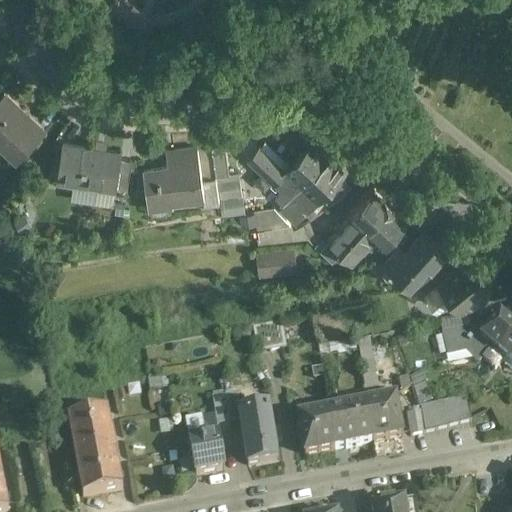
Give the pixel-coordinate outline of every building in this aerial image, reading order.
[(45,124),(4,86),(0,90),(0,137),(18,154),(45,124)] [(284,165),(272,178),(281,186),(289,193),(330,148),(313,133),(284,165)] [(121,147),(63,138),(57,173),(98,180),(99,180),(100,175),(114,178),(113,182),(114,182),(115,182),(120,153),(121,147)] [(197,141),(174,144),(176,160),(143,165),(148,197),(170,194),(171,196),(202,192),(204,191),(202,176),(197,141)] [(284,165),(259,143),(247,156),(272,178),(284,165)] [(225,146),(212,148),(215,172),(229,171),(225,146)] [(330,148),(289,193),(305,208),(310,212),(317,205),(313,201),(347,163),(330,148)] [(120,153),(115,182),(114,182),(112,197),(125,199),(132,155),(120,153)] [(216,173),(202,176),(204,191),(202,192),(204,199),(219,197),(216,173)] [(114,178),(100,175),(99,180),(98,180),(95,194),(112,197),(114,182),(113,182),(114,178)] [(373,185),(349,211),(350,212),(320,246),(332,257),(339,249),(363,222),(367,226),(390,200),(373,185)] [(289,193),(281,186),(276,192),(283,200),(284,200),(289,193)] [(305,208),(289,193),(284,200),(283,200),(280,203),(283,206),(283,207),(296,218),(305,208)] [(390,200),(367,226),(363,222),(339,249),(351,259),(374,233),(384,241),(400,223),(407,215),(390,200)] [(274,203),(254,207),(257,228),(290,221),(274,203)] [(400,223),(384,241),(392,248),(398,241),(407,230),(400,223)] [(405,247),(389,265),(408,282),(427,260),(431,264),(444,249),(422,229),(405,247)] [(392,248),(382,259),(389,265),(405,247),(398,241),(392,248)] [(289,251),(258,255),(260,270),(291,266),(289,251)] [(472,258),(428,294),(439,307),(449,299),(453,304),(461,298),(464,301),(476,292),(477,294),(478,293),(481,297),(482,296),(494,286),(495,285),(472,258)] [(506,301),(494,286),(482,296),(484,298),(481,301),(486,307),(506,301)] [(511,324),(500,314),(481,337),(469,327),(442,333),(448,357),(466,353),(479,365),(493,348),(499,353),(511,337),(511,324)] [(281,322),(265,325),(270,351),(286,348),(281,322)] [(265,325),(253,328),(258,354),(270,351),(265,325)] [(511,337),(499,353),(504,358),(511,364),(511,337)] [(373,341),(360,341),(363,390),(376,389),(373,341)] [(335,344),(318,347),(321,368),(339,365),(335,344)] [(479,365),(474,370),(486,381),(504,358),(499,353),(493,348),(479,365)] [(384,393),(374,394),(375,402),(366,404),(372,442),(373,443),(403,437),(396,398),(385,400),(384,393)] [(236,394),(224,396),(229,424),(240,422),(239,411),(236,394)] [(224,396),(212,398),(217,426),(229,424),(224,396)] [(467,398),(419,408),(420,413),(424,434),(438,431),(437,430),(449,428),(449,427),(460,425),(471,422),(467,398)] [(349,401),(337,404),(338,409),(329,411),(329,410),(327,410),(334,449),(345,447),(345,449),(362,446),(361,444),(372,442),(366,404),(350,407),(349,401)] [(268,406),(239,411),(240,422),(248,465),(277,460),(268,406)] [(107,409),(68,417),(83,495),(122,487),(107,409)] [(327,410),(297,416),(304,455),(334,450),(334,449),(327,410)] [(481,436),(500,427),(492,411),(473,419),(481,436)] [(420,413),(407,415),(410,436),(424,434),(420,413)] [(218,435),(190,440),(196,474),(224,469),(218,435)] [(0,466),(0,511),(8,510),(0,466)] [(499,502),(484,504),(485,511),(495,511),(500,511),(499,502)] [(404,504),(372,510),(372,511),(416,511),(415,503),(404,504)]
